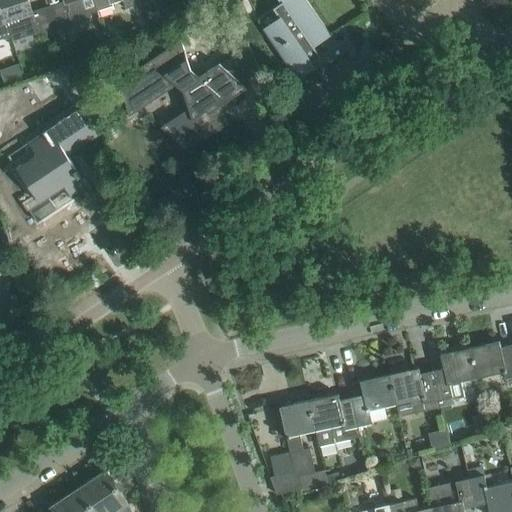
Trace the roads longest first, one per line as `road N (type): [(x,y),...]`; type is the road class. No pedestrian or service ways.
road 1 (residential): [(511,35),(171,265)]
road 2 (residential): [(201,358),(511,289)]
road 3 (residential): [(171,265),(0,378)]
road 4 (residential): [(259,511),(201,358)]
road 5 (residential): [(0,491),(135,399)]
